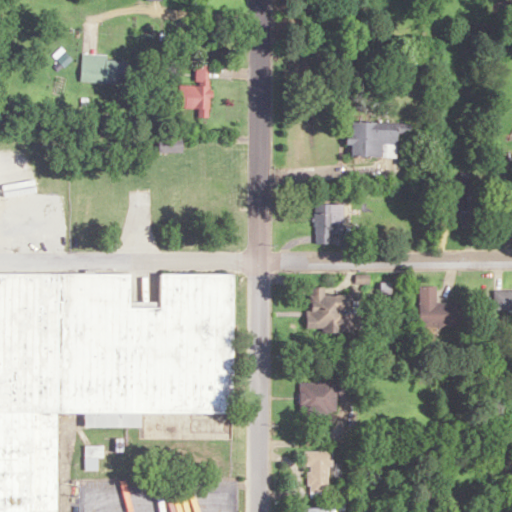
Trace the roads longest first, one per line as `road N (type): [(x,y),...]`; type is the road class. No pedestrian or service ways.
road 1 (tertiary): [(257,511),(258,0)]
road 2 (residential): [(0,260),(257,260)]
road 3 (residential): [(511,258),(257,260)]
